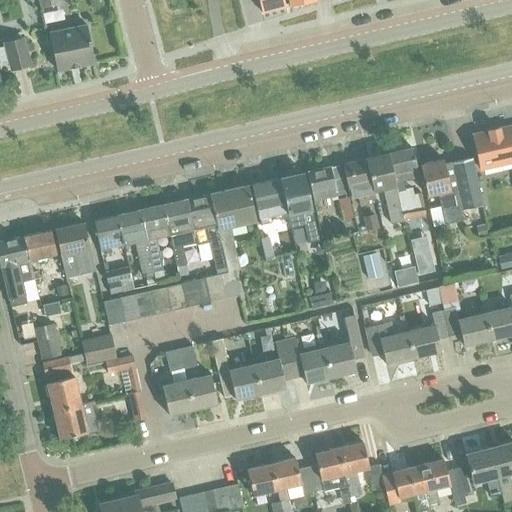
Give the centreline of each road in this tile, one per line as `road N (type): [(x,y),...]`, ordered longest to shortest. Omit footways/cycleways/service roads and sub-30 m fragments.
road 1 (tertiary): [(0,192),(511,74)]
road 2 (residential): [(511,389),(490,384),(394,398),(37,480)]
road 3 (tertiary): [(511,7),(152,90)]
road 4 (tertiary): [(152,90),(0,126)]
